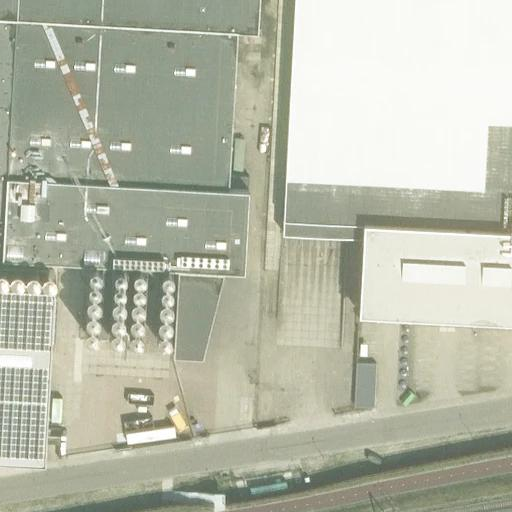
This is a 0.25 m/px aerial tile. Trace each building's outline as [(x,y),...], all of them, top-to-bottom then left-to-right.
[(0,0),(0,256),(246,271),(251,175),(230,174),(237,28),(258,29),(258,0),(0,0)] [(358,311),(511,318),(511,0),(294,0),(283,231),(346,234),(347,220),(364,221),(358,311)] [(0,457),(44,460),(54,286),(0,282),(0,457)] [(47,442),(51,443),(57,443),(60,443),(61,428),(48,427),(47,442)] [(251,492),(289,486),(287,475),(250,482),(251,492)]
